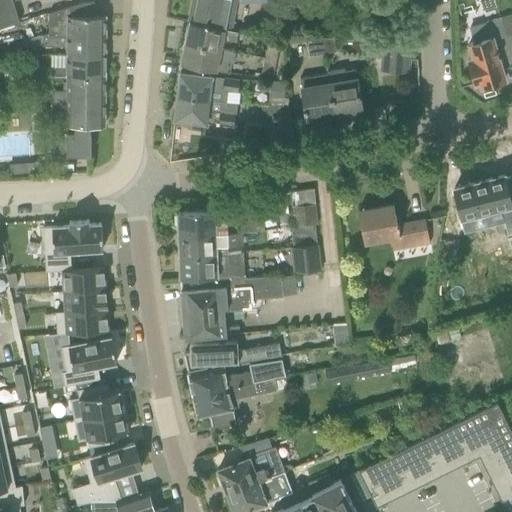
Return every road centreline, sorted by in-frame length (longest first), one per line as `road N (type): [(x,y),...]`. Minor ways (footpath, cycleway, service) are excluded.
road 1 (residential): [(122,172),(175,182),(263,171),(511,118)]
road 2 (residential): [(192,511),(168,440),(137,216),(122,172)]
road 3 (residential): [(122,172),(134,144),(143,0)]
road 4 (unclassified): [(0,195),(92,189),(122,172)]
